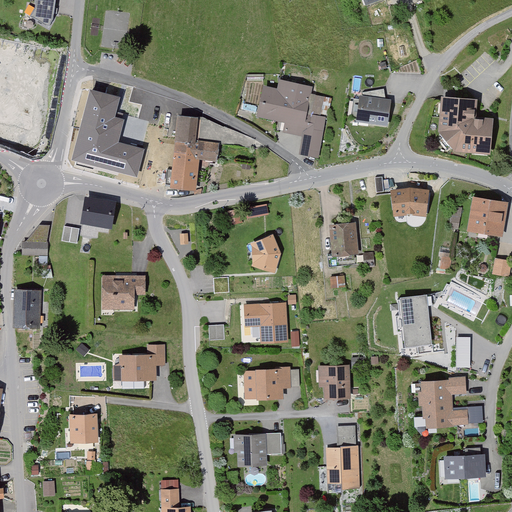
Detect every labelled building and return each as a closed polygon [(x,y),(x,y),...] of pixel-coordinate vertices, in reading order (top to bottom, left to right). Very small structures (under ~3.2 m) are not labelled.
[(54,0),(36,0),(36,6),(31,15),(48,25),(53,17),(54,0)] [(265,88),(258,119),(285,124),(283,134),(303,138),(299,157),(320,161),(325,136),(306,132),(315,88),(280,81),(278,91),(265,88)] [(10,83),(6,97),(21,102),(25,88),(10,83)] [(92,93),(75,159),(135,175),(142,149),(117,143),(123,121),(112,118),(117,99),(92,93)] [(391,99),(360,94),(356,120),(388,125),(391,99)] [(479,98),(443,96),(441,133),(457,152),(492,155),(493,119),(477,117),(479,98)] [(179,117),(170,190),(198,193),(202,163),(218,164),(221,145),(198,142),(201,120),(179,117)] [(411,188),(391,190),(395,217),(411,215),(427,217),(431,191),(411,188)] [(508,203),(474,197),(468,231),(503,237),(508,203)] [(87,198),(82,225),(114,231),(119,204),(87,198)] [(267,203),(246,207),(248,217),(269,213),(267,203)] [(458,229),(462,208),(453,207),(449,227),(458,229)] [(239,209),(227,211),(230,224),(242,222),(239,209)] [(358,224),(331,225),(333,261),(360,260),(358,224)] [(79,229),(65,226),(63,240),(77,243),(79,229)] [(273,234),(251,243),(253,254),(253,264),(275,271),(281,252),(273,234)] [(23,243),(23,258),(48,259),(49,244),(23,243)] [(373,252),(363,253),(364,266),(374,265),(373,252)] [(452,258),(441,256),(439,268),(450,269),(452,258)] [(511,262),(495,259),(492,276),(509,278),(511,262)] [(103,277),(103,311),(136,312),(136,296),(146,296),(147,278),(103,277)] [(228,277),(214,278),(215,293),(229,292),(228,277)] [(345,277),(330,278),(331,289),(346,287),(345,277)] [(14,291),(14,328),(42,328),(42,291),(14,291)] [(296,294),(288,295),(288,304),(296,304),(296,294)] [(427,294),(401,297),(406,345),(432,343),(427,294)] [(260,328),(261,345),(287,344),(286,305),(245,306),(245,328),(260,328)] [(224,325),(209,325),(210,340),(225,339),(224,325)] [(471,366),(470,335),(457,335),(457,366),(471,366)] [(122,368),(122,383),(156,382),(156,369),(164,369),(164,348),(147,348),(147,356),(115,357),(115,368),(122,368)] [(364,357),(351,357),(352,370),(360,370),(360,365),(365,365),(364,357)] [(349,365),(319,365),(319,386),(324,386),(325,398),(350,398),(349,365)] [(245,400),(283,399),(283,391),(300,390),(300,373),(291,373),(291,370),(256,370),(256,374),(244,374),(245,400)] [(466,395),(465,377),(449,378),(450,381),(424,382),(425,420),(428,427),(469,426),(469,410),(453,410),(453,396),(466,395)] [(71,417),(72,442),(97,441),(96,416),(71,417)] [(358,424),(337,424),(338,443),(359,442),(358,424)] [(252,468),(267,467),(267,454),(283,454),(283,433),(230,434),(230,452),(237,453),(237,467),(252,468)] [(358,447),(326,449),(327,484),(342,484),(342,490),(360,490),(358,447)] [(486,477),(485,455),(446,456),(447,479),(486,477)] [(54,482),(43,482),(44,496),(54,495),(54,482)] [(191,511),(191,509),(180,509),(179,492),(160,492),(161,511),(191,511)]
